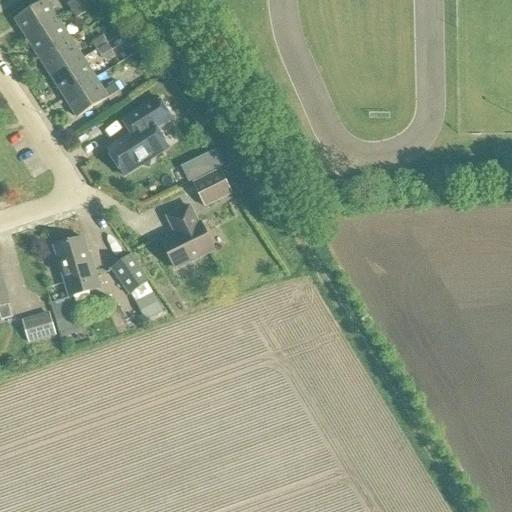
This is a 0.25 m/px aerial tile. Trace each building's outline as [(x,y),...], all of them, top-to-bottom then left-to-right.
[(71,12),(81,6),(77,0),(74,0),(67,5),(71,12)] [(26,41),(57,22),(44,2),(14,21),(26,41)] [(81,6),(71,12),(75,19),(86,13),(81,6)] [(39,60),(69,41),(57,22),(26,41),(39,60)] [(107,44),(104,38),(92,45),(97,52),(107,44)] [(51,80),(81,61),(69,41),(39,60),(51,80)] [(107,44),(97,52),(101,58),(112,52),(107,44)] [(64,99),(94,80),(81,61),(51,80),(64,99)] [(94,80),(64,99),(76,119),(118,93),(114,86),(102,93),(94,80)] [(147,168),(149,161),(167,150),(154,130),(169,120),(156,100),(122,121),(130,135),(106,151),(123,178),(141,166),(147,168)] [(222,166),(214,151),(198,159),(205,174),(222,166)] [(192,184),(205,209),(233,195),(220,170),(192,184)] [(174,270),(212,252),(198,225),(197,226),(188,208),(166,218),(175,236),(161,243),(174,270)] [(68,299),(99,290),(90,262),(89,262),(82,239),(53,248),(68,299)] [(129,296),(147,283),(148,282),(130,256),(111,270),(129,296)] [(0,321),(11,319),(8,306),(9,306),(0,275),(0,321)] [(49,315),(22,323),(28,343),(54,335),(49,315)]
